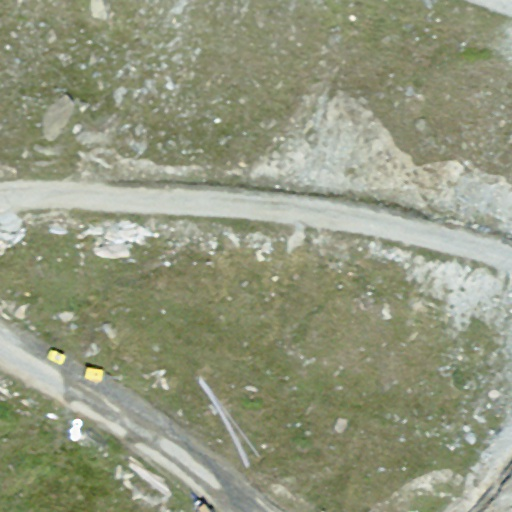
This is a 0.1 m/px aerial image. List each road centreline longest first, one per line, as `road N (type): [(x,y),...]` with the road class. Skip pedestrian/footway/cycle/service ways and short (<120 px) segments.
road 1 (track): [(0,215),(65,192),(442,234),(511,259)]
road 2 (track): [(230,511),(0,342)]
